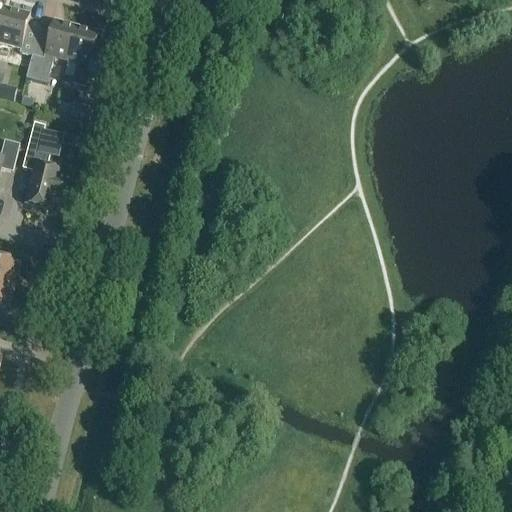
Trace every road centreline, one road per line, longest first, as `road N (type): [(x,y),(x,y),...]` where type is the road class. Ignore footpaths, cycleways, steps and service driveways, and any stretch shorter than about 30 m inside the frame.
road 1 (unclassified): [(37,511),(104,259)]
road 2 (unclassified): [(104,259),(168,10)]
